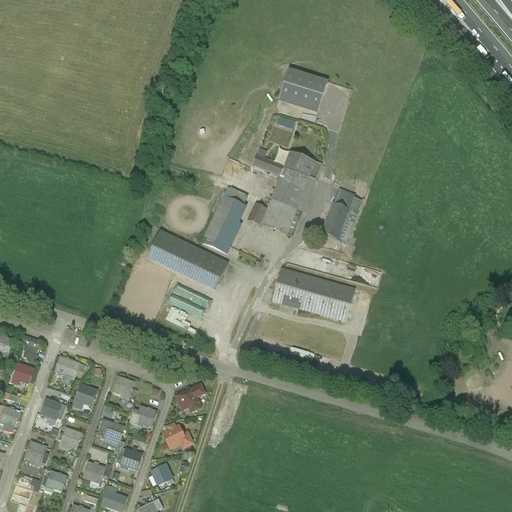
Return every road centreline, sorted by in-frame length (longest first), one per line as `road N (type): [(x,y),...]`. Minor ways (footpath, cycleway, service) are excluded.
road 1 (unclassified): [(511,457),(64,314)]
road 2 (residential): [(113,364),(172,386),(131,511)]
road 3 (residential): [(0,510),(53,344)]
road 4 (residential): [(113,364),(65,511)]
road 5 (track): [(224,369),(178,511)]
